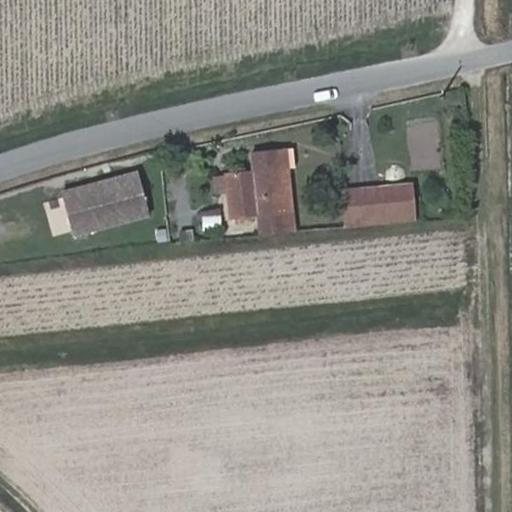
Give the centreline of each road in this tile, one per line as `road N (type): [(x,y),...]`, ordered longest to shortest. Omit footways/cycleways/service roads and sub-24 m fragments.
road 1 (residential): [(467,53),(218,102),(0,166)]
road 2 (unclassified): [(485,511),(467,53)]
